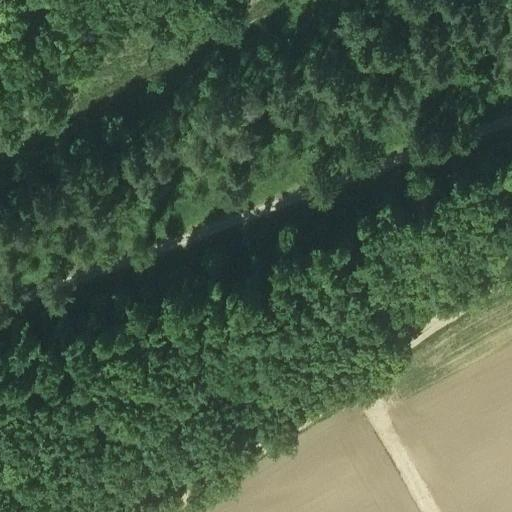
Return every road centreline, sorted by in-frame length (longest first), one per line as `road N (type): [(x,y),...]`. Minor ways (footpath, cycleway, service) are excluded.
road 1 (track): [(511,132),(299,213),(0,307)]
road 2 (track): [(137,511),(262,443),(511,277)]
road 3 (track): [(383,359),(374,406),(427,511)]
